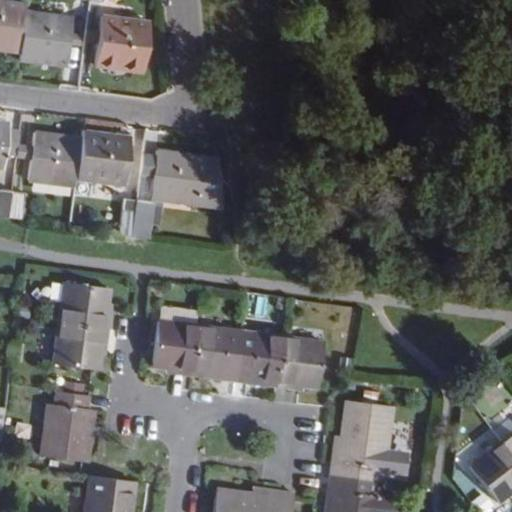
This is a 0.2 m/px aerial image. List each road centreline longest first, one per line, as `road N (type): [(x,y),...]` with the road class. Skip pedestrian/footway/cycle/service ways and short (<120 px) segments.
road 1 (track): [(246,0),(266,283)]
road 2 (residential): [(191,117),(0,91)]
road 3 (residential): [(133,315),(122,397),(192,407)]
road 4 (residential): [(192,407),(288,420),(282,469)]
